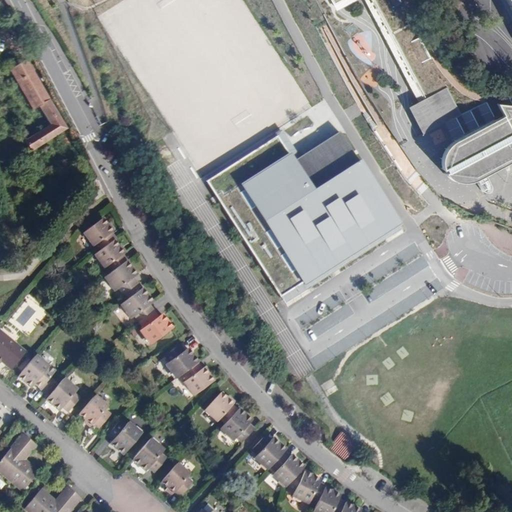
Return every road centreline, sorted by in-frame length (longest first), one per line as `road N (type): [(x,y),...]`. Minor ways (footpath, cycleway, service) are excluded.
road 1 (residential): [(388,511),(248,388),(170,284),(123,212),(17,0)]
road 2 (residential): [(0,395),(136,511)]
